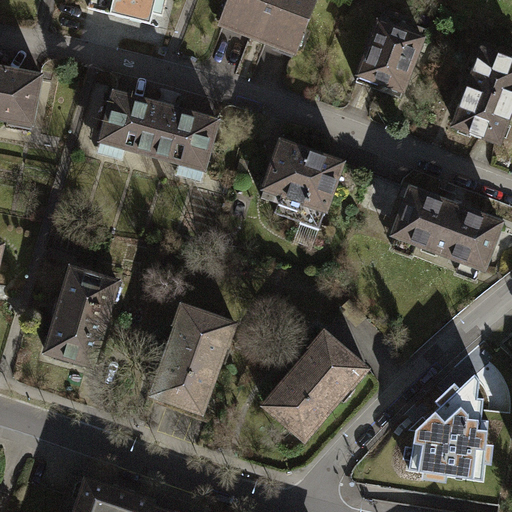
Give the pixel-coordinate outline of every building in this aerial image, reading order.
[(86,0),(84,9),(146,24),(152,0),(86,0)] [(228,0),(220,24),(295,52),(314,0),(228,0)] [(352,82),(396,99),(423,30),(378,13),(352,82)] [(511,62),(482,51),(454,125),(498,142),(511,105),(511,62)] [(0,68),(0,119),(7,121),(6,127),(30,132),(41,76),(0,68)] [(176,170),(202,177),(218,122),(114,93),(98,148),(123,155),(125,148),(178,163),(176,170)] [(273,213),(319,229),(330,196),(342,163),(280,141),(260,198),(276,203),(273,213)] [(370,174),(342,163),(330,196),(358,206),(370,174)] [(401,186),(370,174),(358,206),(389,218),(401,186)] [(394,235),(484,268),(500,223),(411,190),(394,235)] [(45,351),(92,365),(117,281),(70,268),(45,351)] [(177,326),(154,394),(202,411),(225,345),(228,346),(236,324),(181,305),(174,325),(177,326)] [(312,350),(265,404),(304,438),(350,385),(352,387),(368,369),(324,331),(309,347),(312,350)] [(416,431),(412,469),(428,471),(427,479),(445,482),(446,475),(482,479),(484,463),(490,463),(493,446),(486,445),(489,423),(481,422),(484,399),(478,398),(480,382),(475,377),(460,391),(455,385),(436,402),(441,408),(416,431)] [(180,511),(175,510),(174,511),(167,511),(152,507),(154,502),(134,495),(136,490),(114,483),(112,488),(85,479),(73,511),(180,511)]
